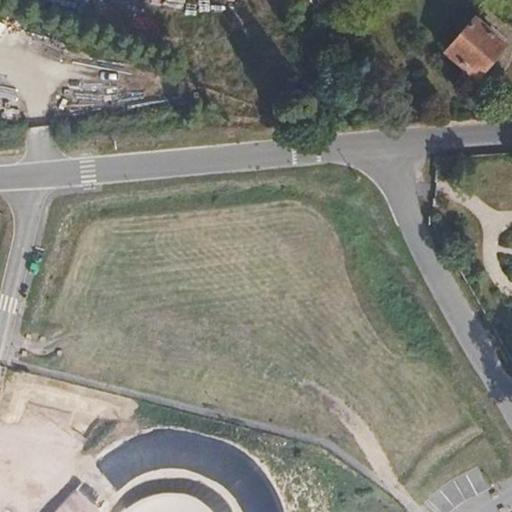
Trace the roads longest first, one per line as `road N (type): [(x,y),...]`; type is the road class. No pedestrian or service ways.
road 1 (residential): [(0,177),(382,146)]
road 2 (residential): [(511,406),(450,304),(382,146)]
road 3 (residential): [(382,146),(511,135)]
